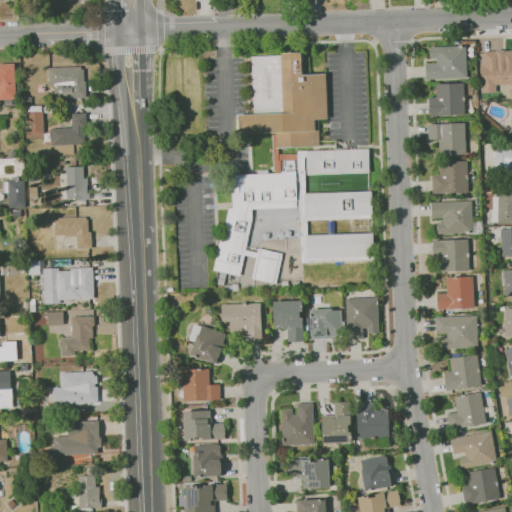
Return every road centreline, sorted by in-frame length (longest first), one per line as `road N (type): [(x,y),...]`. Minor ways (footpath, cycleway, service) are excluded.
road 1 (residential): [(392,22),(408,368),(434,511)]
road 2 (secondary): [(133,110),(150,511)]
road 3 (residential): [(408,368),(255,375),(259,511)]
road 4 (tertiary): [(511,17),(223,27)]
